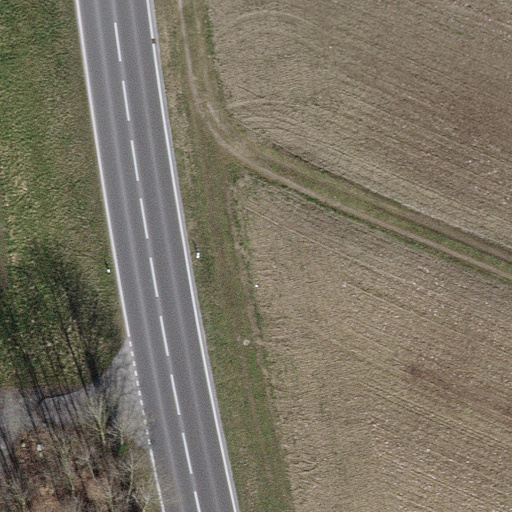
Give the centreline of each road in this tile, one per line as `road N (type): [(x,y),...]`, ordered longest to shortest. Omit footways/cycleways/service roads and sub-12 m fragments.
road 1 (secondary): [(113,0),(201,511)]
road 2 (track): [(511,272),(308,183),(228,136),(206,103),(188,0)]
road 3 (track): [(0,396),(82,416),(179,408)]
